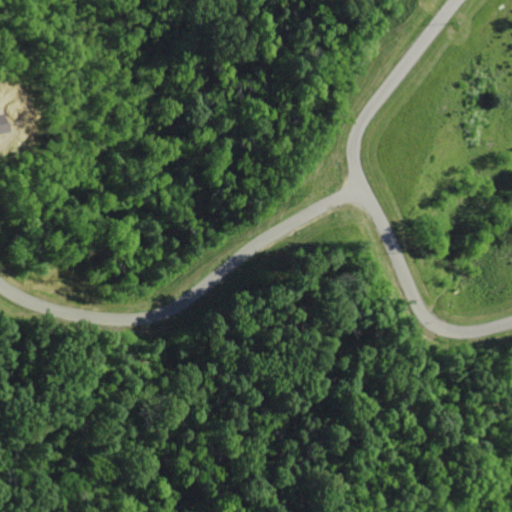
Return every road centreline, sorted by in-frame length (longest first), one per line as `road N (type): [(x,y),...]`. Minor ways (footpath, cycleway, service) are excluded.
road 1 (residential): [(0,287),(89,318),(138,321),(179,304),(359,185),(352,159),(364,116),(455,0)]
road 2 (residential): [(359,185),(411,304),(432,327),(511,322)]
